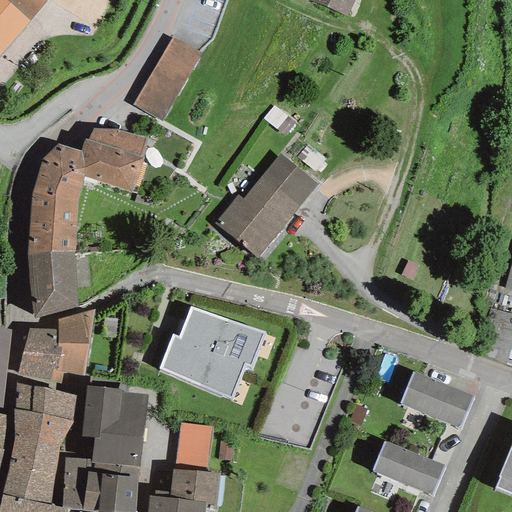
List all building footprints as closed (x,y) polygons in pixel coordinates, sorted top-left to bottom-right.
[(0,0),(0,54),(29,21),(3,0),(0,0)] [(3,0),(29,21),(47,0),(3,0)] [(375,0),(325,0),(319,16),(362,33),(375,0)] [(200,54),(171,37),(132,105),(162,122),(200,54)] [(117,130),(93,129),(88,141),(84,139),(81,152),(84,167),(83,177),(132,192),(144,158),(141,158),(146,137),(117,130)] [(81,152),(57,144),(42,160),(32,193),(26,254),(73,251),(77,201),(83,177),(84,167),(81,152)] [(317,184),(279,154),(242,198),(237,195),(214,224),(257,258),(317,184)] [(26,267),(34,319),(77,308),(73,251),(26,254),(26,267)] [(266,334),(190,308),(178,337),(172,335),(158,370),(232,403),(245,368),(252,371),(266,334)] [(58,320),(57,330),(56,347),(61,348),(56,370),(52,370),(49,381),(61,384),(62,373),(84,376),(93,310),(58,320)] [(11,331),(0,328),(0,407),(2,408),(11,331)] [(57,330),(28,328),(17,373),(49,381),(52,370),(56,370),(61,348),(56,347),(57,330)] [(472,397),(412,372),(399,403),(459,428),(472,397)] [(76,396),(16,383),(13,409),(72,421),(76,396)] [(120,390),(86,386),(81,436),(93,437),(91,461),(91,463),(139,468),(146,395),(120,393),(120,390)] [(14,440),(58,448),(59,444),(72,421),(13,409),(14,435),(14,440)] [(212,427),(179,423),(174,469),(206,473),(212,427)] [(14,440),(8,466),(55,475),(58,448),(14,440)] [(444,466),(383,441),(371,471),(431,496),(444,466)] [(232,443),(219,442),(218,460),(230,461),(232,443)] [(511,445),(495,488),(511,494),(511,445)] [(91,461),(65,458),(61,508),(67,509),(89,511),(135,511),(139,468),(91,463),(91,461)] [(50,506),(55,475),(8,466),(2,495),(50,506)] [(174,469),(172,469),(170,492),(169,498),(154,496),(148,496),(146,511),(204,511),(205,505),(216,507),(220,474),(206,473),(174,469)] [(50,506),(2,495),(0,501),(0,511),(66,511),(67,509),(61,508),(50,506)]
